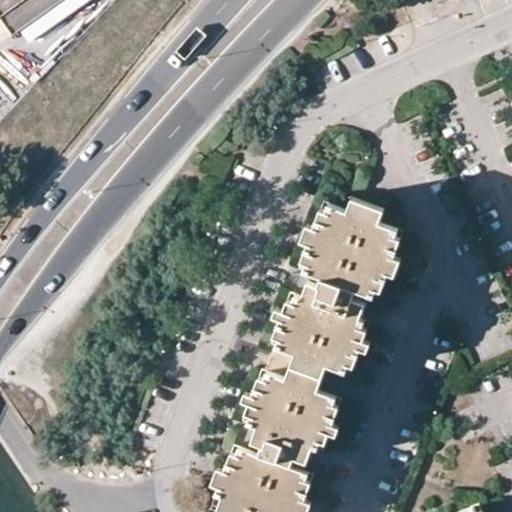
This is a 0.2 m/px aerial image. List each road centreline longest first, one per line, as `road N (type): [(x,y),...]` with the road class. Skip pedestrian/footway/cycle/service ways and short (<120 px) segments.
road 1 (residential): [(511,21),(338,98),(293,140),(167,462),(165,489)]
road 2 (primary): [(0,345),(132,177),(300,0)]
road 3 (primary): [(231,0),(47,207),(0,274)]
road 4 (unclassified): [(0,414),(38,465),(74,489),(119,497),(165,489)]
